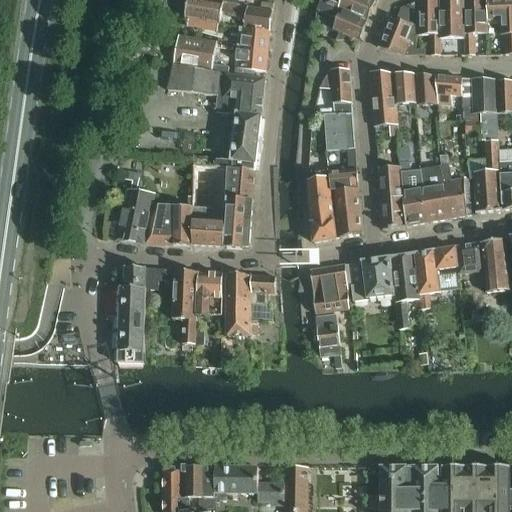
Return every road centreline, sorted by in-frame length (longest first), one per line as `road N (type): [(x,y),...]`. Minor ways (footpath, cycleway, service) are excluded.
road 1 (residential): [(511,456),(117,463)]
road 2 (primary): [(0,276),(40,0)]
road 3 (residential): [(87,262),(83,220),(100,132),(142,0)]
road 4 (residential): [(265,262),(288,0)]
road 5 (residential): [(377,250),(360,60)]
road 6 (residential): [(265,262),(87,262)]
road 7 (residential): [(360,60),(511,69)]
road 8 (residential): [(511,228),(377,250)]
road 9 (unclassified): [(106,383),(87,262)]
